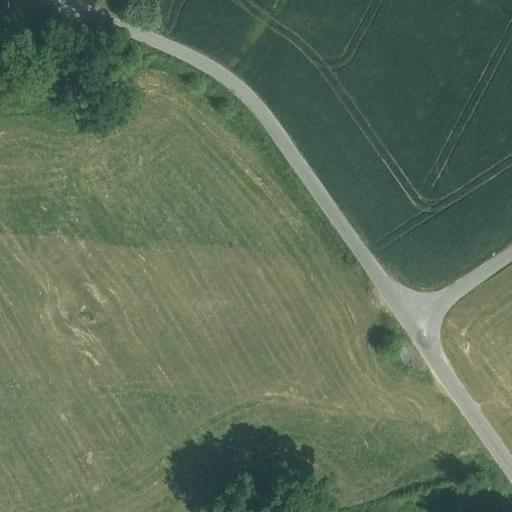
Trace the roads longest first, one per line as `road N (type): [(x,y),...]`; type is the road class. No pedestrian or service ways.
road 1 (unclassified): [(511,470),(259,114),(189,59),(60,0)]
road 2 (track): [(511,254),(410,323)]
